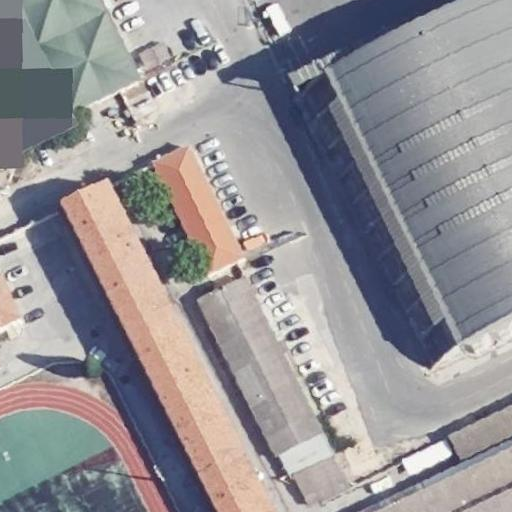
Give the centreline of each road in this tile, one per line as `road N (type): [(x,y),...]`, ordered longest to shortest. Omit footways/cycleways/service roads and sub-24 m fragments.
road 1 (unknown): [(301,511),(147,217)]
road 2 (unknown): [(0,376),(53,354),(96,359),(129,403),(185,511)]
